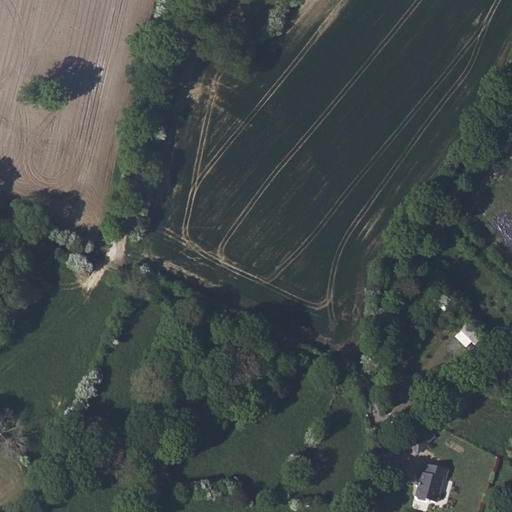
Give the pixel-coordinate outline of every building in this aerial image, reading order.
[(483,294),(494,284),(470,259),(459,268),(483,294)] [(466,324),(455,334),(468,347),(479,337),(466,324)] [(418,433),(428,444),(435,438),(424,427),(418,433)] [(408,444),(417,454),(427,444),(418,435),(408,444)] [(447,470),(424,464),(422,473),(419,472),(416,485),(417,488),(415,497),(417,500),(426,503),(427,500),(436,503),(442,479),(445,479),(447,470)]
